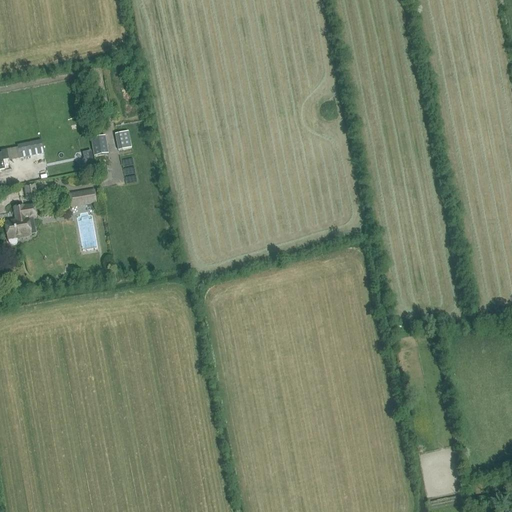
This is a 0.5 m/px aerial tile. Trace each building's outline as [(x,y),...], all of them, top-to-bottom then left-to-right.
[(128,132),(115,134),(118,151),(131,148),(128,132)] [(91,139),(94,157),(108,154),(105,137),(91,139)] [(44,154),(42,145),(17,150),(19,159),(44,154)] [(0,170),(5,169),(3,160),(8,159),(6,150),(1,151),(1,153),(0,153),(0,170)] [(35,184),(24,186),(27,203),(38,201),(35,184)] [(67,195),(69,207),(95,203),(93,191),(67,195)] [(29,236),(26,219),(34,218),(32,206),(12,209),(14,221),(4,223),(7,240),(8,242),(8,244),(10,245),(13,245),(15,244),(16,242),(16,240),(16,238),(29,236)]
